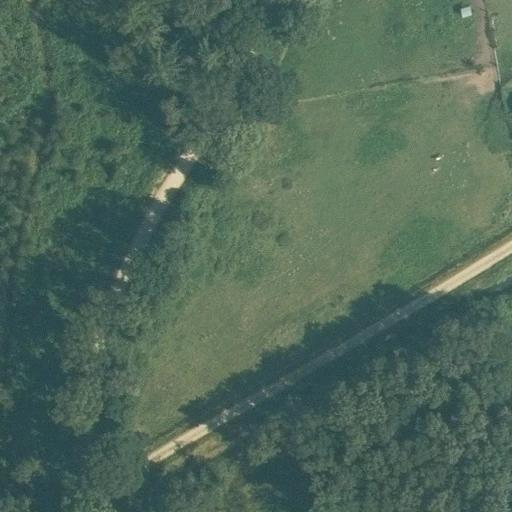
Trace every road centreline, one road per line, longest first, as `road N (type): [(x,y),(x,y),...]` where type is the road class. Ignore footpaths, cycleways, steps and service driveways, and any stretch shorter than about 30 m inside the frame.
road 1 (track): [(285,0),(94,350),(97,511)]
road 2 (track): [(511,243),(154,458),(93,482)]
